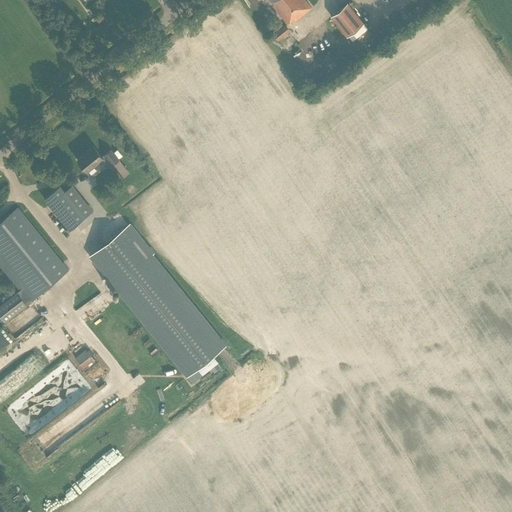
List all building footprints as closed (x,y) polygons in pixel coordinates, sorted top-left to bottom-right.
[(305,0),(270,0),(274,5),(273,6),(288,24),(294,19),(296,21),(312,8),(305,0)] [(331,17),(347,37),(364,23),(348,4),(331,17)] [(273,34),(278,40),(290,31),(285,25),(273,34)] [(296,36),(299,41),(308,33),(305,29),(296,36)] [(104,166),(109,162),(112,166),(119,160),(111,150),(104,155),(105,156),(102,158),(94,147),(87,152),(88,153),(85,155),(78,161),(87,172),(101,161),(104,166)] [(128,189),(134,197),(147,187),(140,179),(128,189)] [(60,187),(44,199),(69,230),(85,218),(60,187)] [(0,264),(20,290),(0,306),(0,317),(5,323),(34,300),(33,298),(68,270),(18,208),(0,222),(0,264)] [(153,254),(129,224),(90,256),(188,376),(226,346),(152,255),(153,254)] [(95,290),(89,296),(93,301),(100,295),(95,290)] [(17,323),(0,331),(0,347),(23,336),(17,323)] [(92,352),(79,362),(83,368),(96,358),(92,352)] [(10,384),(3,388),(6,393),(13,389),(10,384)] [(29,445),(22,452),(36,465),(43,458),(29,445)]
